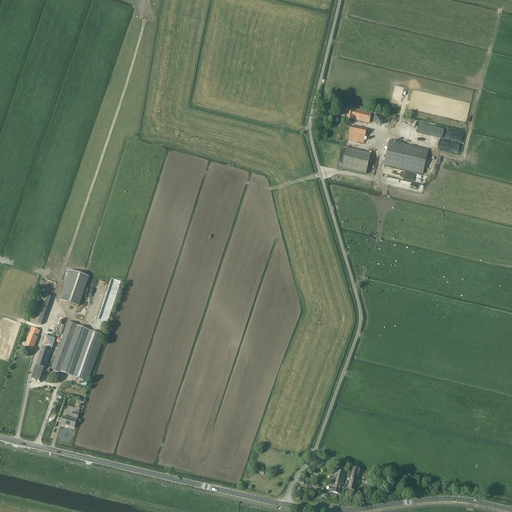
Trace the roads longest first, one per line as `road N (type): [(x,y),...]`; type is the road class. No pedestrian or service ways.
road 1 (unclassified): [(284,504),(315,449),(360,320),(310,136),(339,0)]
road 2 (track): [(42,333),(123,94),(146,0)]
road 3 (tertiary): [(284,504),(0,437)]
road 4 (tertiary): [(511,510),(442,499),(329,511),(284,504)]
road 5 (track): [(201,171),(268,188),(321,173)]
